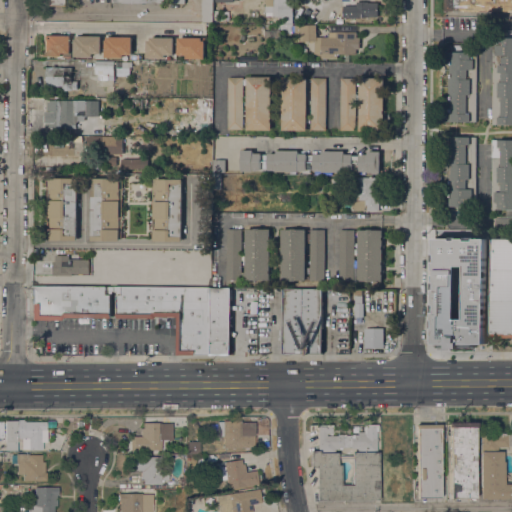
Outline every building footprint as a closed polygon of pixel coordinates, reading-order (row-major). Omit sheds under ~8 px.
[(201,0),(213,0),(213,22),(201,22),(201,0)] [(293,0),(293,16),(272,17),(272,6),(265,6),(265,0),(273,0),(273,4),(278,4),(278,0),(293,0)] [(511,11),(444,11),(444,0),(511,0),(511,11)] [(346,5),(355,5),(355,1),(368,1),(368,2),(377,2),(377,8),(378,8),(378,17),(368,16),(368,17),(355,17),(355,18),(345,17),(346,5)] [(321,37),(335,37),(336,32),(356,32),(356,37),(360,37),(359,49),(356,49),(356,54),(337,54),(337,59),(321,59),(321,56),(317,56),(317,54),(314,54),(315,41),(302,41),(302,42),(299,42),(299,37),(298,37),(298,34),(293,34),(294,33),(291,33),(291,24),(316,25),(316,38),(321,38),(321,37)] [(71,36),(71,53),(62,53),(62,58),(42,58),(42,38),(46,38),(46,36),(71,36)] [(101,36),(101,54),(93,53),(92,58),(73,57),(74,37),(78,37),(78,36),(101,36)] [(132,37),(132,54),(123,54),(123,59),(104,58),(104,37),(108,37),(132,37)] [(174,37),(174,56),(167,56),(167,55),(165,55),(165,59),(146,59),(147,40),(150,40),(150,37),(174,37)] [(202,38),(202,41),(205,41),(205,58),(186,58),(186,55),(178,55),(178,37),(202,38)] [(511,123),(491,123),(493,37),(511,37),(511,123)] [(476,51),(476,122),(450,122),(450,92),(446,92),(446,78),(451,78),(451,51),(476,51)] [(95,61),(114,61),(114,79),(98,79),(98,74),(95,74),(95,61)] [(116,72),(117,68),(116,68),(116,61),(132,61),(132,66),(130,66),(130,72),(116,72)] [(72,67),(72,69),(78,69),(78,80),(72,80),(72,86),(47,85),(47,78),(46,78),(46,67),(72,67)] [(243,129),(228,129),(228,77),(243,77),(243,129)] [(272,77),(272,92),(273,92),(273,122),(271,122),(271,130),(247,130),(247,77),(272,77)] [(307,77),(307,130),(282,130),(282,123),(281,123),(281,108),(282,108),(283,77),(307,77)] [(326,130),(311,130),(311,78),(326,78),(326,130)] [(340,78),(356,78),(355,130),(340,130),(340,78)] [(359,78),(384,78),(384,95),(383,95),(383,98),(384,98),(384,131),(359,131),(359,78)] [(99,100),(98,116),(85,116),(84,121),(78,121),(77,121),(77,122),(76,123),(76,128),(46,128),(46,123),(45,123),(45,111),(46,111),(46,100),(99,100)] [(115,136),(115,138),(123,138),(123,154),(100,154),(100,149),(87,148),(87,136),(115,136)] [(475,206),(446,206),(447,195),(451,195),(451,190),(449,190),(449,181),(447,181),(447,163),(450,163),(450,146),(447,146),(447,137),(476,137),(475,206)] [(497,209),(497,210),(492,210),(492,209),(491,209),(492,139),(511,139),(511,209),(506,209),(497,209)] [(241,150),(252,150),(252,153),(261,153),(261,155),(267,155),(267,153),(276,153),(276,150),(298,150),(298,153),(306,154),(306,155),(313,155),(313,154),(322,154),(322,150),(344,151),(344,154),(352,154),(352,156),(359,156),(359,154),(367,154),(367,151),(380,151),(380,172),(378,172),(378,173),(371,173),(371,172),(364,172),(364,171),(359,171),(359,170),(352,170),(352,171),(344,171),(344,172),(322,172),(322,171),(313,170),(313,169),(306,169),(306,170),(298,170),(298,172),(276,172),(276,170),(268,170),(268,169),(261,169),(261,170),(256,170),(256,171),(252,171),(241,171),(241,150)] [(105,165),(106,156),(117,157),(117,165),(105,165)] [(143,168),(121,169),(121,159),(143,158),(143,168)] [(221,189),(216,189),(216,172),(213,172),(213,159),(225,159),(225,172),(221,172),(221,189)] [(351,177),(377,177),(377,189),(378,189),(378,199),(379,199),(379,211),(366,211),(366,210),(351,210),(351,177)] [(47,240),(48,178),(78,178),(77,240),(47,240)] [(92,178),(122,178),(121,239),(119,239),(119,241),(91,241),(92,178)] [(182,241),(154,241),(154,239),(152,239),(152,181),(154,181),(154,178),(182,179),(182,241)] [(270,280),(260,280),(260,281),(255,281),(255,280),(246,280),(246,279),(241,279),(241,280),(227,280),(227,229),(242,229),(242,272),(246,272),(246,229),(255,229),(255,228),(260,228),(260,229),(270,229),(270,280)] [(306,280),(281,280),(281,229),(292,229),(296,229),(306,229),(306,280)] [(310,229),(325,229),(324,281),(310,280),(310,229)] [(358,230),(368,230),(368,229),(373,229),(373,230),(383,230),(383,281),(358,281),(358,230)] [(354,281),(339,280),(339,230),(354,230),(354,281)] [(484,344),(485,238),(433,238),(433,343),(447,344),(447,348),(459,348),(459,344),(484,344)] [(511,239),(511,338),(502,338),(502,337),(491,337),(491,239),(511,239)] [(121,251),(137,251),(136,265),(121,264),(121,251)] [(68,255),(68,259),(89,259),(89,274),(71,273),(71,276),(52,275),(52,269),(51,269),(51,265),(52,265),(52,261),(54,261),(54,257),(55,257),(55,255),(68,255)] [(32,286),(211,287),(211,355),(177,355),(41,356),(32,347),(32,320),(32,286)] [(211,287),(231,288),(231,355),(211,355),(211,287)] [(283,354),(283,288),(322,289),(322,354),(283,354)] [(355,304),(354,304),(354,295),(362,295),(362,303),(364,303),(363,317),(363,319),(356,319),(356,317),(354,317),(355,304)] [(383,328),(383,348),(364,348),(364,339),(363,339),(363,336),(364,336),(364,328),(383,328)] [(46,422),(46,430),(46,442),(43,442),(43,449),(42,449),(42,450),(29,450),(29,449),(21,449),(21,438),(22,438),(22,437),(17,437),(17,450),(4,452),(3,421),(17,420),(23,420),(23,421),(25,421),(25,422),(46,422)] [(254,448),(223,448),(223,436),(217,436),(217,422),(222,421),(241,420),(241,423),(254,423),(254,434),(254,448)] [(447,427),(447,422),(476,422),(476,427),(474,427),(475,499),(473,499),(473,501),(466,501),(466,499),(458,499),(458,501),(451,501),(451,499),(449,499),(449,427),(447,427)] [(161,450),(130,450),(130,436),(140,436),(140,428),(143,428),(143,423),(161,423),(161,450)] [(440,498),(417,498),(417,428),(415,428),(415,425),(441,424),(441,428),(440,428),(440,498)] [(316,468),(310,468),(310,451),(318,451),(317,425),(332,425),(332,433),(332,435),(329,435),(329,433),(326,433),(326,436),(337,436),(337,427),(344,427),(344,428),(351,428),(351,435),(357,435),(357,432),(363,432),(363,425),(378,425),(378,430),(377,430),(377,431),(376,431),(376,452),(377,452),(378,500),(317,501),(316,468)] [(511,499),(480,499),(480,433),(511,433),(511,499)] [(199,441),(200,453),(187,454),(187,442),(199,441)] [(29,454),(29,455),(42,455),(42,462),(44,462),(44,472),(46,472),(46,481),(23,481),(23,474),(17,474),(17,465),(14,465),(14,463),(11,463),(11,455),(16,455),(16,454),(29,454)] [(143,484),(143,479),(141,479),(141,471),(130,471),(130,457),(160,457),(160,464),(168,464),(168,480),(161,480),(161,484),(143,484)] [(228,489),(226,479),(217,481),(214,464),(241,459),(242,465),(244,464),(246,472),(256,470),(258,484),(228,489)] [(58,487),(58,495),(57,495),(57,506),(54,506),(54,511),(27,511),(27,505),(29,505),(29,495),(35,495),(35,487),(58,487)] [(259,489),(261,502),(251,504),(252,511),(218,511),(216,496),(259,489)] [(118,493),(141,493),(141,494),(153,494),(152,511),(119,511),(119,502),(118,502),(118,500),(117,500),(117,495),(118,495),(118,493)]
